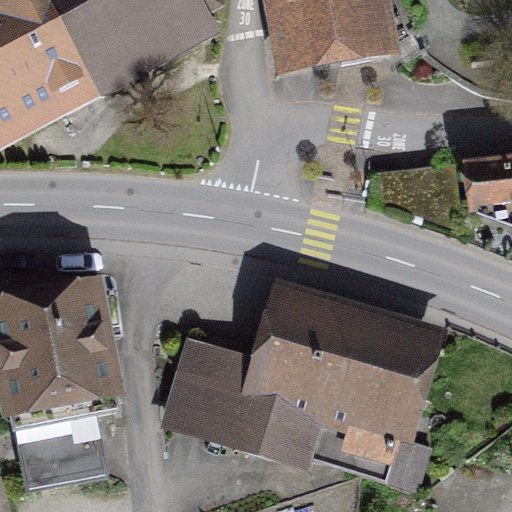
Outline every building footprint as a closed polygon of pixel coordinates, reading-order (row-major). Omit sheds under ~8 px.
[(0,0),(0,127),(222,6),(223,0),(0,0)] [(280,0),(291,56),(375,41),(367,0),(280,0)] [(377,175),(381,203),(461,226),(454,166),(377,175)] [(511,222),(511,167),(472,172),(476,209),(511,222)] [(118,412),(93,293),(0,311),(0,377),(6,376),(29,493),(106,477),(93,417),(118,412)] [(400,440),(428,344),(284,302),(266,362),(195,341),(169,428),(301,467),(304,458),(417,491),(429,449),(400,440)]
